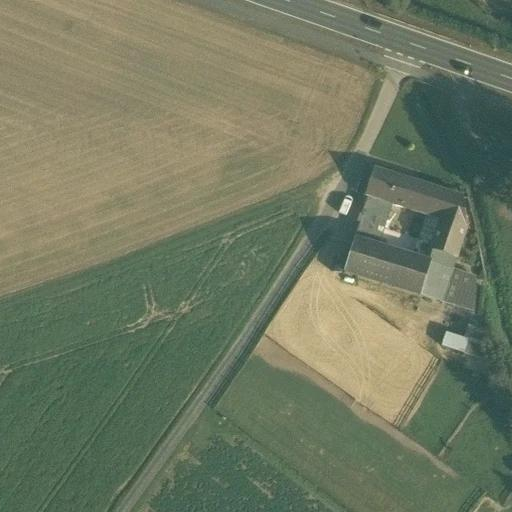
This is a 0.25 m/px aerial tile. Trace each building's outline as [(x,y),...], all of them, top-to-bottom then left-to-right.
[(430,251),(456,260),(466,230),(463,198),(435,189),(422,185),(396,177),(374,170),(373,173),(365,197),(367,198),(392,206),(427,217),(440,221),(430,251)] [(355,241),(378,248),(392,206),(367,198),(359,224),(354,242),(355,241)] [(440,221),(427,217),(413,259),(419,261),(423,249),(430,251),(440,221)] [(344,273),(421,297),(431,265),(419,261),(413,259),(378,248),(355,241),(354,242),(344,273)] [(423,249),(419,261),(431,265),(421,297),(472,314),(474,279),(452,271),(456,260),(430,251),(423,249)] [(477,359),(487,331),(468,324),(463,338),(445,332),(440,345),(477,359)]
